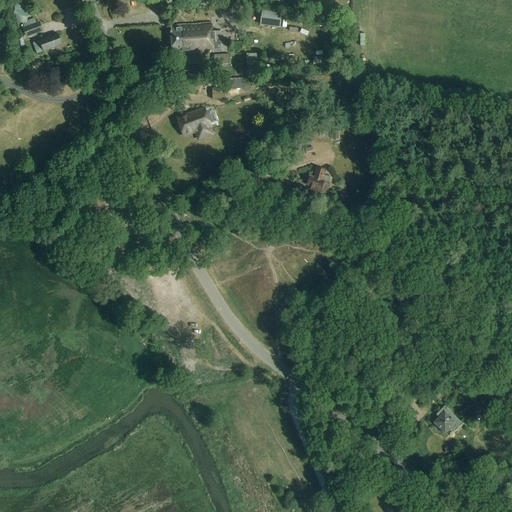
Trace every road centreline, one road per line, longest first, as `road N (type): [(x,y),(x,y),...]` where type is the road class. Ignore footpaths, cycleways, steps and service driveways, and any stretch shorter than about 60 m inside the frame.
road 1 (tertiary): [(461,511),(229,319),(167,206),(87,0)]
road 2 (track): [(322,158),(167,206)]
road 3 (track): [(331,511),(292,408),(291,378)]
